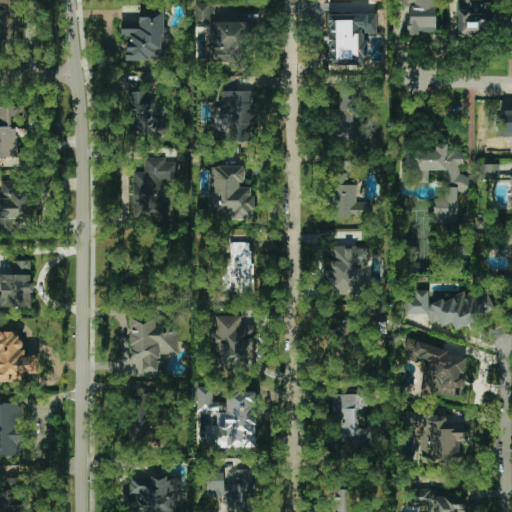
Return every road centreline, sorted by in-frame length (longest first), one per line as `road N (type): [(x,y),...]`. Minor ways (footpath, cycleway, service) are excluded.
road 1 (tertiary): [(82,511),(82,147),(67,0)]
road 2 (residential): [(294,511),(291,0)]
road 3 (residential): [(507,511),(507,342)]
